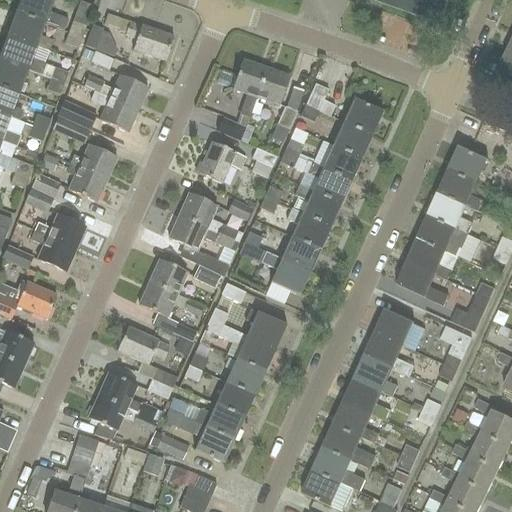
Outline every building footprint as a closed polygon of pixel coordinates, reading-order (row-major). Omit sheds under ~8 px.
[(21,0),(15,17),(45,28),(46,24),(65,31),(69,20),(50,13),(55,1),(51,0),(21,0)] [(366,0),(441,25),(449,0),(366,0)] [(95,8),(81,3),(70,33),(83,38),(95,8)] [(131,26),(132,24),(108,15),(104,27),(128,35),(131,26)] [(45,28),(15,17),(6,41),(48,56),(53,42),(41,38),(45,28)] [(132,24),(131,26),(128,35),(126,39),(138,43),(134,53),(166,65),(176,38),(143,26),(143,28),(132,24)] [(85,47),(96,51),(103,31),(93,27),(85,47)] [(70,33),(66,44),(79,49),(83,38),(70,33)] [(48,56),(6,41),(0,57),(0,64),(28,75),(29,72),(42,76),(46,66),(44,65),(48,56)] [(110,72),(114,61),(87,50),(84,57),(93,61),(91,64),(110,72)] [(511,59),(507,57),(495,80),(511,87),(511,59)] [(250,120),(257,100),(256,100),(267,69),(243,61),(233,92),(247,97),(240,117),(250,120)] [(0,91),(19,99),(28,75),(0,64),(0,91)] [(69,75),(55,69),(51,80),(65,85),(69,75)] [(290,77),(267,69),(256,100),(257,100),(279,108),(290,77)] [(111,100),(110,102),(138,114),(148,92),(120,79),(115,91),(104,86),(105,84),(89,77),(85,88),(96,93),(111,100)] [(51,80),(47,91),(61,97),(65,85),(51,80)] [(329,92),(316,86),(306,107),(319,113),(331,118),(336,107),(324,102),(329,92)] [(19,99),(0,91),(0,118),(10,122),(12,118),(20,121),(23,112),(15,109),(19,99)] [(111,100),(96,93),(92,101),(108,108),(100,124),(128,137),(138,114),(110,102),(111,100)] [(354,102),(343,126),(373,139),(384,115),(354,102)] [(98,118),(65,103),(58,118),(91,133),(98,118)] [(306,107),(302,118),(315,124),(319,113),(306,107)] [(271,140),(283,145),(297,114),(285,109),(271,140)] [(47,131),(51,121),(38,116),(34,127),(47,131)] [(250,120),(240,117),(237,126),(223,120),(217,133),(240,143),(246,130),(250,120)] [(10,122),(0,118),(0,144),(2,145),(3,143),(32,155),(35,146),(20,141),(22,136),(7,131),(10,122)] [(58,120),(53,131),(85,146),(90,134),(58,120)] [(363,163),(373,139),(343,126),(332,149),(363,163)] [(30,138),(44,142),(47,131),(34,127),(30,138)] [(286,154),(299,160),(304,149),(290,143),(286,154)] [(19,163),(0,156),(0,149),(2,145),(0,144),(0,168),(15,174),(19,163)] [(246,160),(211,144),(198,175),(223,186),(231,168),(240,172),(246,160)] [(447,170),(478,184),(478,183),(489,188),(493,179),(482,174),(489,160),(458,146),(447,170)] [(107,184),(117,162),(89,149),(83,163),(74,159),(70,167),(107,184)] [(353,186),(363,163),(332,149),(323,170),(322,172),(353,186)] [(253,160),(273,169),(277,159),(257,150),(253,160)] [(342,208),(353,186),(322,172),(323,170),(299,160),(286,154),(281,164),(318,181),(312,193),(312,194),(342,208)] [(28,179),(32,168),(19,163),(15,174),(28,179)] [(97,206),(107,184),(70,167),(67,174),(76,178),(69,193),(97,206)] [(447,170),(437,193),(468,206),(479,211),(484,200),(473,195),(478,184),(447,170)] [(11,186),(24,190),(28,179),(15,174),(11,186)] [(38,175),(32,190),(54,200),(61,186),(38,175)] [(332,232),(342,208),(312,194),(312,193),(300,187),(296,196),(308,202),(302,215),(301,218),(332,232)] [(278,205),(283,194),(270,188),(265,199),(278,205)] [(31,191),(25,205),(48,215),(54,201),(31,191)] [(468,206),(437,193),(427,216),(469,235),(473,225),(462,219),(468,206)] [(188,195),(178,218),(236,243),(240,234),(213,222),(219,208),(188,195)] [(260,210),(274,216),(278,205),(265,199),(260,210)] [(253,211),(234,202),(228,214),(248,223),(253,211)] [(291,240),(322,254),(332,232),(301,218),(302,215),(292,210),(288,220),(298,225),(291,240)] [(416,240),(458,258),(469,235),(427,216),(416,240)] [(0,250),(11,221),(0,217),(0,250)] [(77,252),(87,230),(58,218),(52,231),(38,225),(35,234),(77,252)] [(168,240),(198,253),(204,240),(232,252),(236,243),(178,218),(168,240)] [(67,275),(77,252),(35,234),(31,241),(45,247),(39,262),(67,275)] [(257,250),(261,240),(250,235),(245,245),(257,250)] [(511,255),(511,254),(511,241),(504,238),(499,249),(511,255)] [(311,277),(322,254),(291,240),(282,261),(281,263),(311,277)] [(416,240),(406,262),(436,276),(437,276),(448,281),(458,258),(416,240)] [(311,277),(281,263),(282,261),(257,250),(245,245),(241,254),(277,271),(271,285),(302,299),(311,277)] [(8,247),(3,260),(28,271),(34,257),(8,247)] [(494,259),(506,266),(511,255),(499,249),(494,259)] [(204,256),(199,267),(222,278),(223,279),(228,267),(204,256)] [(189,275),(159,261),(148,284),(178,298),(189,275)] [(431,288),(436,276),(406,262),(396,285),(426,299),(444,307),(449,296),(431,288)] [(222,278),(199,267),(193,280),(216,291),(222,278)] [(0,314),(12,320),(17,308),(47,321),(57,299),(23,284),(18,295),(0,287),(0,314)] [(138,307),(168,321),(174,307),(201,319),(205,310),(178,298),(148,284),(138,307)] [(495,290),(482,284),(477,295),(490,301),(495,290)] [(222,296),(241,305),(246,294),(227,285),(222,296)] [(477,295),(468,315),(458,311),(452,323),(475,333),(490,301),(477,295)] [(384,310),(373,334),(404,348),(415,324),(384,310)] [(227,318),(214,312),(209,323),(222,329),(227,318)] [(246,340),(277,354),(288,330),(251,313),(246,322),(253,325),(246,340)] [(217,340),(222,329),(209,323),(204,334),(217,340)] [(197,334),(185,329),(177,325),(173,335),(193,344),(197,334)] [(447,328),(441,341),(455,347),(467,352),(472,340),(447,328)] [(159,344),(159,343),(128,329),(117,353),(148,367),(153,357),(164,362),(170,349),(159,344)] [(246,340),(222,329),(217,340),(241,351),(236,362),(267,376),(277,354),(246,340)] [(404,348),(373,334),(363,357),(394,371),(410,378),(415,368),(399,360),(404,348)] [(6,335),(1,345),(0,344),(0,358),(24,370),(34,347),(6,335)] [(187,357),(192,345),(180,340),(175,352),(187,357)] [(462,362),(467,352),(455,347),(450,356),(462,362)] [(511,357),(503,353),(499,361),(511,367),(511,375),(505,389),(511,392),(511,357)] [(203,372),(208,361),(195,356),(191,367),(203,372)] [(445,367),(458,372),(462,362),(450,356),(445,367)] [(394,371),(363,357),(353,380),(384,394),(384,393),(393,397),(398,387),(389,383),(394,371)] [(0,385),(14,392),(24,370),(0,358),(0,385)] [(226,385),(256,399),(267,376),(236,362),(236,363),(229,360),(225,369),(232,372),(226,385)] [(186,378),(199,383),(203,372),(191,367),(186,378)] [(453,382),(458,372),(445,367),(441,377),(453,382)] [(158,371),(153,381),(172,390),(177,379),(158,371)] [(137,388),(108,375),(98,397),(158,424),(162,415),(131,401),(137,388)] [(353,380),(343,403),(373,417),(386,422),(391,411),(378,406),(384,394),(353,380)] [(153,381),(149,392),(168,400),(172,390),(153,381)] [(246,422),(256,399),(226,385),(216,408),(246,422)] [(154,433),(158,424),(98,397),(87,420),(118,434),(124,420),(154,433)] [(492,416),(485,430),(482,436),(510,449),(511,446),(511,421),(495,413),(497,408),(480,400),(476,408),(492,416)] [(424,412),(437,418),(441,407),(428,401),(424,412)] [(182,418),(187,408),(175,402),(170,412),(182,418)] [(373,417),(343,403),(332,426),(363,440),(364,438),(376,444),(380,435),(367,430),(373,417)] [(236,445),(246,422),(216,408),(212,415),(201,410),(195,424),(198,425),(197,426),(236,445)] [(165,423),(177,429),(182,418),(170,412),(165,423)] [(432,428),(437,418),(424,412),(419,422),(432,428)] [(471,458),(499,472),(510,449),(482,436),(485,430),(469,423),(465,431),(481,439),(474,453),(471,458)] [(236,445),(197,426),(193,434),(202,438),(195,453),(226,467),(236,445)] [(363,440),(332,426),(322,449),(353,463),(353,461),(371,469),(377,457),(359,449),(363,440)] [(157,450),(183,462),(190,447),(163,436),(157,450)] [(80,438),(76,450),(94,456),(98,444),(80,438)] [(488,495),(499,472),(471,458),(474,453),(458,445),(454,454),(470,462),(462,476),(460,481),(488,495)] [(408,447),(403,458),(416,463),(421,453),(408,447)] [(322,449),(312,471),(343,485),(354,490),(360,493),(366,481),(348,473),(353,463),(322,449)] [(72,462),(90,468),(94,456),(76,450),(72,462)] [(158,478),(164,461),(149,456),(143,473),(158,478)] [(403,458),(398,468),(411,473),(416,463),(403,458)] [(90,468),(72,462),(68,474),(86,480),(90,468)] [(464,511),(479,511),(488,495),(460,481),(462,476),(447,468),(443,477),(458,485),(451,500),(449,504),(464,511)] [(343,485),(312,471),(301,494),(332,508),(342,511),(344,511),(354,490),(343,485)] [(75,511),(79,502),(86,481),(74,477),(67,498),(55,493),(48,511),(75,511)] [(198,477),(194,488),(212,496),(217,486),(198,477)] [(380,505),(393,511),(403,492),(389,485),(380,505)] [(207,507),(212,496),(194,488),(190,486),(185,497),(207,507)] [(464,511),(449,504),(451,500),(435,491),(431,500),(447,508),(444,511),(464,511)] [(187,511),(205,511),(207,507),(185,497),(180,509),(187,511)] [(75,511),(102,511),(103,510),(79,502),(75,511)]
